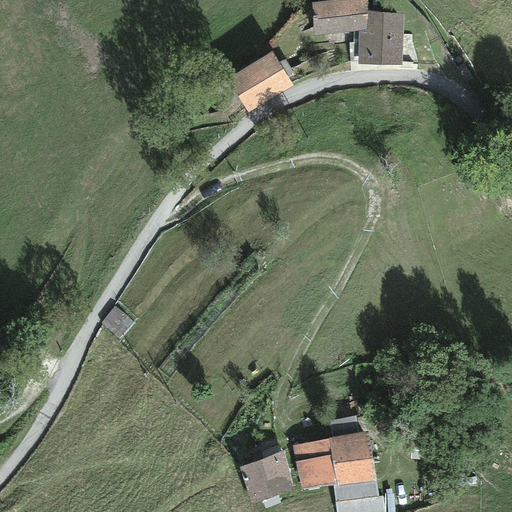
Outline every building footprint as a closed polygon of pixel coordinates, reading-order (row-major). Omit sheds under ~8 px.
[(313,36),(358,31),(366,30),(366,11),(366,0),(330,0),(311,2),(313,36)] [(402,15),(366,11),(366,30),(358,31),(356,65),(401,66),(402,15)] [(271,52),(226,79),(241,102),(247,113),(293,86),(288,78),(293,75),(284,59),(278,63),(271,52)] [(223,113),(241,102),(226,79),(208,91),(223,113)] [(132,322),(115,306),(101,321),(118,337),(132,322)] [(375,481),(367,432),(328,438),(292,446),(301,490),(332,484),(333,486),(375,481)] [(283,451),(238,468),(250,504),(293,489),(283,451)] [(377,497),(375,481),(333,486),(335,511),(383,511),(382,496),(377,497)]
